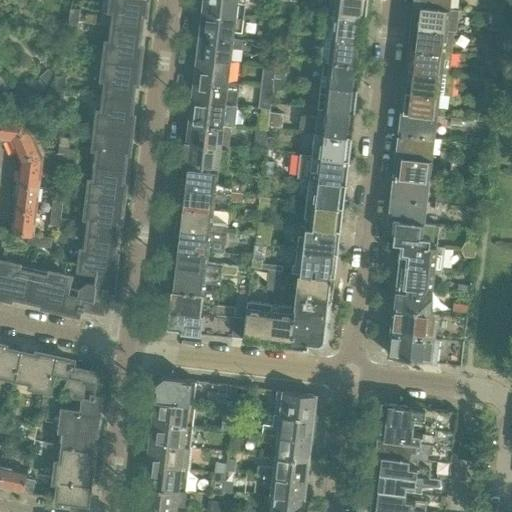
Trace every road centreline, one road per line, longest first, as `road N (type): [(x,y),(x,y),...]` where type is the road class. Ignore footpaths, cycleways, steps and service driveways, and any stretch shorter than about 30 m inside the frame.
road 1 (residential): [(350,376),(397,0)]
road 2 (residential): [(172,0),(130,351)]
road 3 (residential): [(350,376),(130,351)]
road 4 (unclassified): [(511,395),(350,376)]
road 5 (residential): [(130,351),(111,511)]
road 6 (residential): [(334,511),(350,376)]
road 7 (residential): [(0,321),(130,351)]
